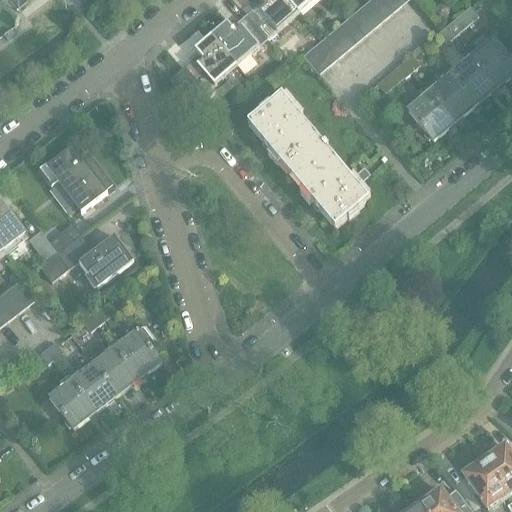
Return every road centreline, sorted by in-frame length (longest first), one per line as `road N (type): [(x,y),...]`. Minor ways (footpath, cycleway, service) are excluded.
road 1 (residential): [(329,294),(219,159),(199,152),(152,162)]
road 2 (residential): [(329,294),(511,140)]
road 3 (residential): [(332,511),(480,409),(511,362)]
road 4 (residential): [(215,387),(152,162)]
road 5 (residential): [(35,511),(215,387)]
road 6 (residential): [(0,149),(116,58)]
road 7 (residential): [(215,387),(329,294)]
